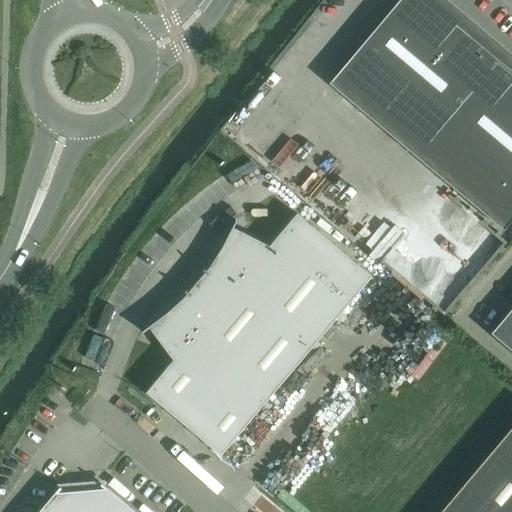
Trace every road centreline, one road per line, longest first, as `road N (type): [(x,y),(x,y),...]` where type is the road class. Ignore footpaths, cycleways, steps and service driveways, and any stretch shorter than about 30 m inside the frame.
road 1 (unclassified): [(222,511),(100,405)]
road 2 (tertiary): [(21,243),(54,196),(85,127)]
road 3 (tertiary): [(51,114),(21,243)]
